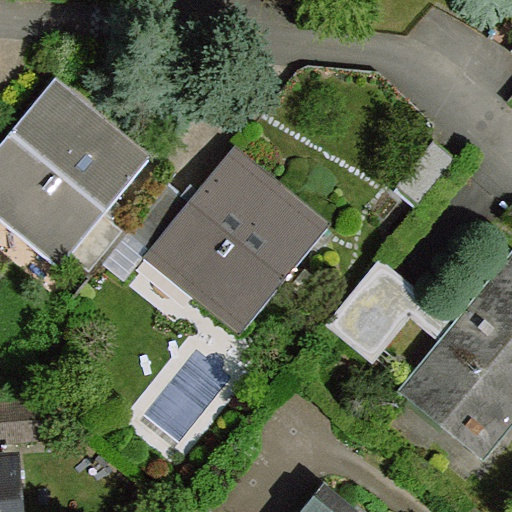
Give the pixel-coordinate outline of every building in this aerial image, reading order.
[(149,158),(57,81),(0,149),(0,209),(63,262),(149,158)] [(232,153),(148,254),(241,332),(325,231),(232,153)] [(511,260),(508,257),(394,396),(476,463),(511,419),(511,260)] [(0,511),(9,511),(5,460),(0,459),(0,511)] [(348,511),(318,485),(294,511),(348,511)]
